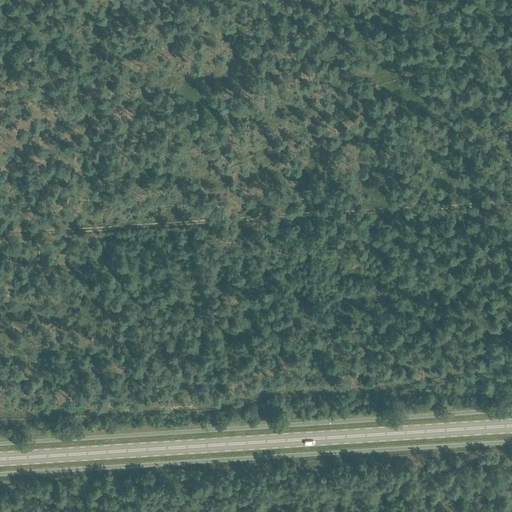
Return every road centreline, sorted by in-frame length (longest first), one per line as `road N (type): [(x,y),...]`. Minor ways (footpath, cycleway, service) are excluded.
road 1 (primary): [(0,459),(511,425)]
road 2 (track): [(511,203),(0,236)]
